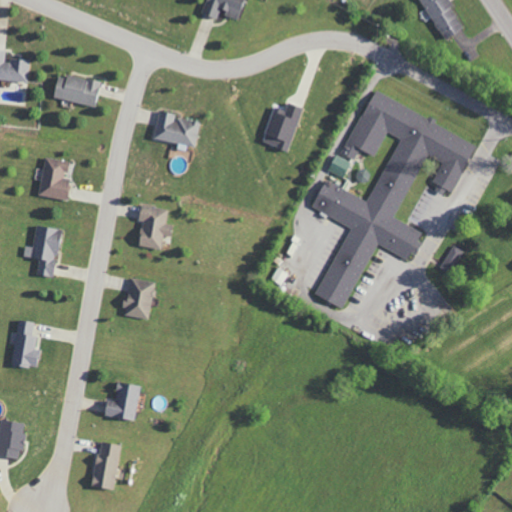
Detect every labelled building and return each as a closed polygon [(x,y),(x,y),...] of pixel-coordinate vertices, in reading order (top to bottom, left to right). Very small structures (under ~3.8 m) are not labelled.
[(216,18),(218,12),(238,17),(241,0),(205,0),(202,15),(216,18)] [(419,0),(444,40),(464,27),(447,0),(419,0)] [(0,79),(27,81),(28,59),(5,58),(6,50),(0,49),(0,79)] [(95,107),(101,83),(57,73),(52,97),(95,107)] [(475,144),(435,124),(434,120),(373,90),(342,153),(353,159),(359,149),(374,156),(386,132),(399,138),(368,201),(324,179),(310,207),(349,227),(315,295),(343,309),(375,244),(406,259),(408,254),(415,252),(419,245),(417,239),(421,232),(393,218),(422,159),(430,157),(442,162),(433,180),(436,192),(439,193),(453,189),(475,144)] [(285,111),(273,107),(261,142),(287,151),(301,106),(287,102),(285,111)] [(152,139),(194,146),(198,121),(175,118),(175,114),(157,111),(152,139)] [(327,169),(341,177),(350,163),(335,154),(327,169)] [(68,161),(44,157),(37,195),(65,200),(69,178),(65,177),(68,161)] [(167,210),(139,204),(136,219),(141,220),(136,245),(159,249),(162,235),(169,236),(171,225),(165,224),(167,210)] [(31,258),(38,259),(36,275),(54,277),(60,229),(34,226),(31,258)] [(455,265),(463,251),(453,245),(444,259),(455,265)] [(281,285),(287,274),(277,267),(271,278),(281,285)] [(149,319),(155,282),(128,277),(122,315),(149,319)] [(34,349),(36,336),(31,336),(33,322),(17,320),(10,364),(36,368),(39,349),(34,349)] [(134,420),(139,385),(116,382),(114,401),(105,400),(103,416),(134,420)] [(0,456),(17,458),(18,451),(23,451),(25,423),(0,420),(0,456)] [(120,445),(98,442),(91,486),(113,490),(120,445)]
